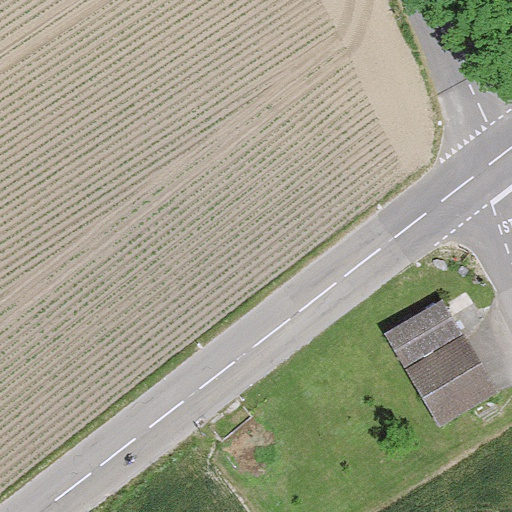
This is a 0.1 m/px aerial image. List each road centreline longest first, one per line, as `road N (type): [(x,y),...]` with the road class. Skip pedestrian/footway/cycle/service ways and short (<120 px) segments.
road 1 (tertiary): [(469,183),(54,511)]
road 2 (unclassified): [(506,154),(417,0)]
